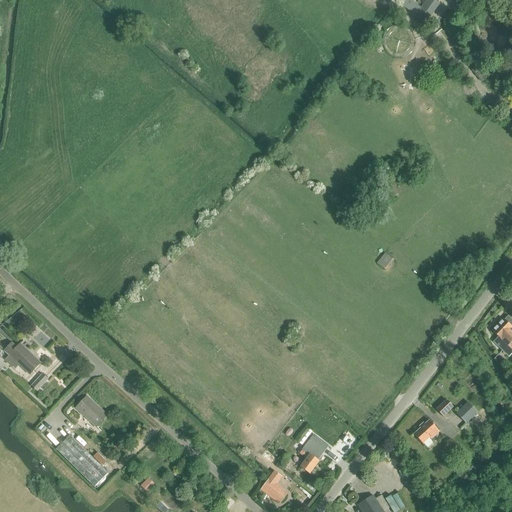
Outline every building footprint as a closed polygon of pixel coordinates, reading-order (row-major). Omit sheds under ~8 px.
[(408,8),(414,0),(403,0),(401,3),(408,8)] [(425,24),(439,3),(434,0),(426,0),(414,17),(425,24)] [(393,260),(384,253),(376,264),(385,270),(393,260)] [(511,321),(506,316),(492,331),(498,337),(493,342),(502,351),(508,357),(511,353),(511,347),(509,344),(511,340),(511,321)] [(40,364),(20,345),(17,348),(12,343),(4,352),(9,356),(5,360),(15,370),(19,366),(30,375),(40,364)] [(31,386),(37,391),(47,380),(42,375),(31,386)] [(86,397),(76,409),(96,428),(107,417),(86,397)] [(436,410),(443,417),(453,408),(446,400),(436,410)] [(504,410),(509,407),(505,400),(500,403),(504,410)] [(465,423),(477,412),(469,403),(457,415),(465,423)] [(429,438),(431,440),(439,433),(428,421),(425,425),(423,423),(419,427),(420,429),(414,435),(422,444),(429,438)] [(302,450),(299,454),(306,459),(300,467),(309,474),(318,462),(317,461),(328,446),(314,435),(302,450)] [(108,474),(70,436),(55,449),(94,488),(108,474)] [(274,485),(280,477),(274,473),(261,490),(279,504),(287,494),(274,485)] [(148,494),(156,485),(148,479),(141,487),(148,494)] [(460,495),(475,486),(473,482),(458,491),(460,495)] [(386,499),(393,511),(395,511),(405,506),(397,492),(386,499)] [(358,506),(361,511),(382,511),(373,496),(358,506)]
